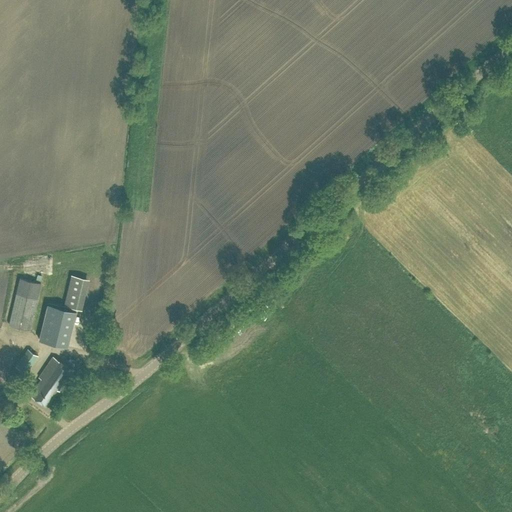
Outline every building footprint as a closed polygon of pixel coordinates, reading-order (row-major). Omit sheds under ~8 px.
[(86,277),(70,273),(64,305),(79,308),(86,277)] [(41,282),(19,277),(8,324),(35,330),(39,315),(33,314),(41,282)] [(48,303),(39,339),(67,346),(76,310),(48,303)] [(265,321),(270,317),(265,311),(260,315),(265,321)] [(0,345),(0,351),(16,361),(22,350),(4,339),(0,345)] [(37,355),(27,348),(15,366),(26,373),(37,355)] [(74,369),(54,356),(40,376),(43,378),(32,395),(47,405),(58,389),(60,391),(74,369)]
